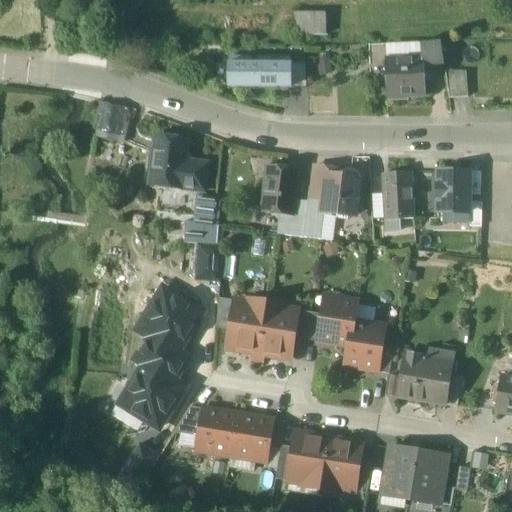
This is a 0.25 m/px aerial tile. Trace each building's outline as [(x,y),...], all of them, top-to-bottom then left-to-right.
[(313,18),(285,18),(285,37),(326,37),(325,17),(313,17),(313,18)] [(338,38),(338,17),(325,17),(326,37),(326,38),(338,38)] [(440,44),(426,47),(430,68),(443,66),(440,44)] [(424,60),(385,63),(387,101),(408,100),(408,98),(426,97),(424,60)] [(228,65),(227,65),(227,89),(291,90),(291,65),(290,65),(278,65),(272,65),(257,65),(251,65),(228,65)] [(304,66),(292,66),(292,89),(304,89),(304,66)] [(466,73),(444,73),(448,100),(467,99),(466,73)] [(127,111),(101,104),(93,132),(120,139),(127,111)] [(187,144),(156,140),(150,187),(181,190),(184,164),(185,164),(187,144)] [(185,164),(184,164),(181,190),(204,193),(207,167),(185,164)] [(293,172),(267,169),(261,214),(287,218),(293,218),(295,202),(298,176),(292,175),(293,172)] [(342,171),(313,169),(309,201),(324,202),(327,177),(341,178),(342,171)] [(341,178),(327,177),(324,202),(322,214),(323,214),(354,218),(358,180),(354,175),(347,174),(342,178),(341,178)] [(411,174),(383,176),(385,223),(412,221),(413,221),(413,220),(411,174)] [(469,174),(438,174),(437,214),(469,215),(469,202),(469,174)] [(192,226),(214,228),(217,200),(196,198),(192,226)] [(309,201),(307,200),(307,204),(302,239),(320,241),(323,214),(322,214),(324,202),(309,201)] [(307,204),(295,202),(293,218),(287,218),(285,237),(302,240),(302,239),(307,204)] [(481,203),(469,202),(469,215),(468,226),(480,227),(481,203)] [(217,229),(214,228),(192,226),(186,225),(185,244),(215,246),(217,229)] [(196,284),(218,284),(219,247),(198,247),(196,284)] [(119,405),(157,429),(185,387),(175,381),(188,361),(177,353),(202,315),(164,291),(136,333),(148,341),(133,363),(142,369),(119,405)] [(357,303),(335,299),(334,307),(323,305),(321,316),(317,343),(317,345),(329,347),(329,344),(348,347),(349,347),(353,322),(354,322),(357,303)] [(236,303),(218,300),(216,330),(229,332),(233,308),(235,308),(236,303)] [(266,307),(236,303),(235,308),(233,308),(229,332),(226,351),(258,356),(266,307)] [(296,312),(266,307),(258,356),(290,361),(293,340),(297,318),(295,317),(296,312)] [(309,314),(296,312),(295,317),(297,318),(293,340),(305,342),(305,341),(309,314)] [(321,316),(309,314),(305,341),(317,343),(321,316)] [(354,322),(353,322),(349,347),(348,347),(345,367),(365,370),(364,373),(377,375),(377,373),(381,346),(383,335),(373,334),(374,326),(354,322)] [(393,348),(381,346),(377,373),(389,375),(393,348)] [(425,360),(406,356),(399,398),(446,407),(451,378),(453,369),(424,363),(425,360)] [(462,380),(451,378),(446,407),(458,408),(462,380)] [(511,380),(502,379),(497,414),(511,416),(511,380)] [(191,408),(175,434),(198,438),(203,410),(191,408)] [(238,415),(203,409),(203,410),(198,438),(197,445),(211,447),(209,455),(231,458),(238,415)] [(238,415),(231,458),(252,462),(253,454),(267,456),(268,450),(272,422),(273,421),(238,415)] [(284,424),(272,422),(268,450),(280,451),(280,447),(284,424)] [(328,440),(295,434),(292,449),(288,478),(289,478),(288,483),(321,488),(328,440)] [(362,445),(328,440),(321,488),(353,494),(354,488),(355,488),(360,460),(362,445)] [(280,451),(275,481),(288,483),(289,478),(288,478),(292,449),(280,447),(280,451)] [(141,491),(159,460),(138,448),(121,479),(141,491)] [(447,461),(389,450),(381,497),(439,507),(447,461)] [(500,496),(507,462),(475,456),(468,491),(500,496)] [(372,462),(360,460),(355,488),(354,488),(353,494),(367,496),(372,462)] [(470,471),(459,469),(455,494),(466,495),(470,471)]
